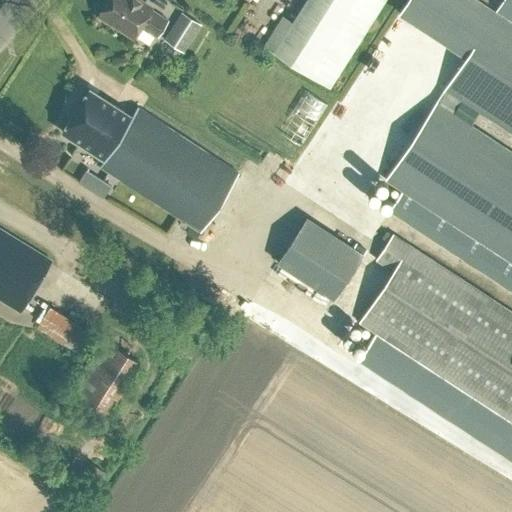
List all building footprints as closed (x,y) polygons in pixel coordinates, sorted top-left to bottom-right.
[(156,35),(168,18),(152,7),(153,5),(145,0),(105,0),(96,14),(132,37),(141,26),(156,35)] [(331,84),(384,0),(306,0),(276,49),(331,84)] [(511,262),(511,150),(455,113),(462,102),(511,133),(511,21),(495,11),(478,0),(406,0),(399,12),(466,56),(444,90),(436,101),(385,180),(511,262)] [(185,50),(202,22),(182,10),(165,38),(169,41),(163,52),(174,59),(181,48),(185,50)] [(131,114),(89,86),(60,130),(103,158),(98,166),(199,232),(239,171),(137,104),(131,114)] [(323,140),(348,98),(327,86),(302,127),(323,140)] [(307,215),(277,262),(334,299),(364,252),(307,215)] [(0,299),(18,311),(50,258),(0,227),(0,299)] [(360,318),(511,416),(511,307),(394,232),(379,255),(395,265),(360,318)] [(247,281),(309,310),(318,291),(257,262),(247,281)] [(85,355),(98,334),(50,306),(37,326),(85,355)] [(34,358),(52,342),(20,310),(3,326),(34,358)] [(142,360),(102,337),(68,393),(107,417),(142,360)] [(78,477),(93,488),(105,470),(90,460),(78,477)]
